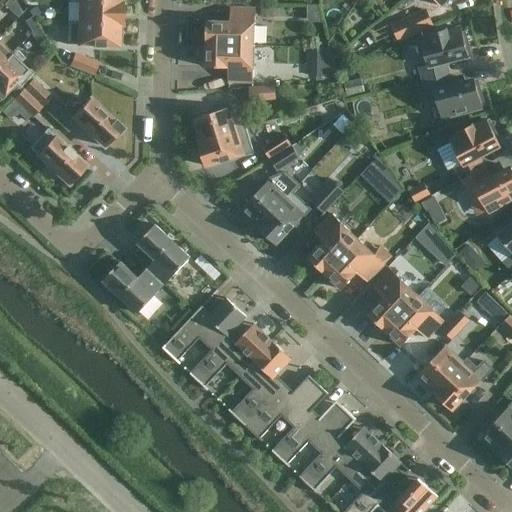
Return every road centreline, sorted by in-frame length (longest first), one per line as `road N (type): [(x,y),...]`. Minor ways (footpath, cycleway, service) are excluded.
road 1 (residential): [(510,511),(158,178)]
road 2 (residential): [(158,178),(77,250),(0,176)]
road 3 (residential): [(0,389),(132,511)]
road 4 (residential): [(158,178),(164,0)]
